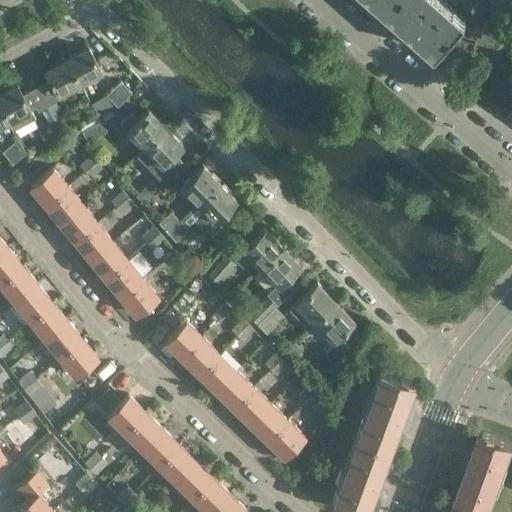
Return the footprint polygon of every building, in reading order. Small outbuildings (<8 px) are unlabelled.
[(381,0),(391,9),(398,0),(381,0)] [(398,0),(391,9),(419,33),(438,50),(465,21),(441,0),(398,0)] [(64,59),(77,84),(99,72),(86,47),(64,59)] [(77,84),(64,59),(42,71),(56,95),(77,84)] [(130,93),(119,81),(104,95),(116,107),(130,93)] [(32,118),(28,110),(15,86),(0,93),(0,109),(10,129),(32,118)] [(51,100),(44,104),(61,134),(65,132),(56,117),(60,115),(51,100)] [(56,136),(61,134),(44,104),(33,110),(41,125),(48,121),(56,136)] [(0,135),(10,129),(0,109),(0,135)] [(118,123),(142,148),(164,127),(147,110),(137,119),(130,112),(118,123)] [(99,121),(80,132),(86,142),(105,132),(99,121)] [(164,127),(142,148),(160,166),(181,145),(164,127)] [(22,153),(14,139),(0,151),(0,153),(9,164),(22,153)] [(77,165),(83,172),(96,161),(90,155),(77,165)] [(101,168),(96,161),(83,172),(88,178),(101,168)] [(180,186),(197,203),(218,183),(201,166),(180,186)] [(28,186),(43,205),(66,186),(50,167),(28,186)] [(159,189),(151,180),(134,195),(142,204),(159,189)] [(235,200),(218,183),(197,203),(179,221),(187,230),(196,222),(204,230),(235,200)] [(43,205),(58,223),(81,204),(66,186),(43,205)] [(109,200),(114,206),(127,196),(121,190),(109,200)] [(132,203),(127,196),(114,206),(120,213),(132,203)] [(58,223),(73,241),(96,222),(81,204),(58,223)] [(168,232),(179,221),(170,211),(158,222),(168,232)] [(187,230),(179,221),(168,232),(176,241),(187,230)] [(73,241),(88,259),(111,240),(96,222),(73,241)] [(141,236),(146,242),(159,231),(153,225),(141,236)] [(250,257),(259,266),(280,246),(262,228),(240,249),(235,259),(242,265),(250,257)] [(165,238),(159,231),(146,242),(152,249),(165,238)] [(103,277),(126,258),(111,240),(88,259),(103,277)] [(267,295),(273,300),(276,303),(294,285),(286,276),(298,265),(280,246),(259,266),(276,283),(266,293),(267,294),(267,295)] [(0,282),(21,265),(6,247),(0,251),(0,282)] [(162,259),(168,266),(180,255),(174,248),(162,259)] [(237,263),(229,255),(210,276),(218,285),(237,263)] [(103,277),(118,295),(141,277),(126,258),(103,277)] [(0,282),(0,285),(13,302),(36,283),(21,265),(0,282)] [(141,277),(118,295),(134,314),(156,295),(141,277)] [(306,328),(311,322),(333,301),(314,282),(287,309),(306,328)] [(13,302),(28,320),(51,301),(36,283),(13,302)] [(255,323),(273,306),(276,303),(273,300),(267,295),(247,315),(255,323)] [(218,317),(229,306),(222,300),(212,311),(218,317)] [(28,320),(43,338),(66,319),(51,301),(28,320)] [(333,301),(311,322),(330,341),(351,321),(333,301)] [(282,315),(273,306),(255,323),(264,332),(282,315)] [(228,328),(234,334),(245,322),(239,316),(228,328)] [(43,338),(58,356),(81,337),(66,319),(43,338)] [(182,357),(201,337),(184,320),(164,340),(182,357)] [(252,328),(245,322),(234,334),(240,340),(252,328)] [(81,337),(58,356),(74,375),(96,356),(81,337)] [(182,357),(198,374),(218,353),(201,337),(182,357)] [(0,354),(12,346),(7,339),(0,344),(0,354)] [(290,358),(301,348),(293,340),(282,350),(290,358)] [(262,361),(268,368),(279,356),(273,350),(262,361)] [(218,353),(198,374),(215,390),(235,369),(218,353)] [(286,363),(279,356),(268,368),(274,374),(286,363)] [(215,390),(232,406),(252,386),(235,369),(215,390)] [(17,380),(22,387),(35,377),(30,370),(17,380)] [(361,416),(354,437),(387,449),(411,384),(408,383),(409,381),(398,377),(397,379),(377,372),(370,392),(373,393),(364,417),(361,416)] [(40,384),(35,377),(22,387),(27,393),(40,384)] [(295,395),(301,401),(313,390),(307,383),(295,395)] [(252,386),(232,406),(249,423),(269,402),(252,386)] [(319,396),(313,390),(301,401),(307,408),(319,396)] [(106,415),(111,420),(123,432),(143,411),(126,394),(106,415)] [(11,409),(16,416),(29,407),(24,400),(11,409)] [(249,423),(266,439),(286,418),(269,402),(249,423)] [(34,413),(29,407),(16,416),(21,423),(34,413)] [(123,432),(140,448),(160,427),(143,411),(123,432)] [(286,418),(266,439),(283,456),(304,435),(286,418)] [(157,465),(177,443),(160,427),(140,448),(157,465)] [(454,498),(487,509),(495,489),(492,488),(501,465),(503,465),(511,444),(492,437),(492,436),(481,432),(481,434),(478,433),(454,498)] [(364,511),(387,449),(354,437),(346,458),(349,459),(340,483),(338,482),(330,503),(349,510),(349,511),(350,511),(364,511)] [(177,443),(157,465),(173,481),(194,460),(177,443)] [(83,460),(88,466),(100,456),(94,449),(83,460)] [(106,462),(100,456),(88,466),(94,472),(106,462)] [(194,460),(173,481),(190,497),(211,476),(194,460)] [(15,511),(48,511),(51,510),(36,492),(47,483),(36,470),(15,486),(26,500),(14,510),(15,511)] [(72,482),(78,488),(89,477),(84,471),(72,482)] [(211,476),(190,497),(205,511),(208,511),(227,492),(211,476)] [(95,483),(89,477),(78,488),(83,494),(95,483)] [(114,495),(120,501),(132,491),(126,484),(114,495)] [(138,497),(132,491),(120,501),(126,508),(138,497)] [(105,511),(114,504),(104,492),(91,504),(97,511),(105,511)] [(227,492),(208,511),(242,511),(245,509),(227,492)] [(449,511),(486,511),(487,509),(454,498),(449,511)]
